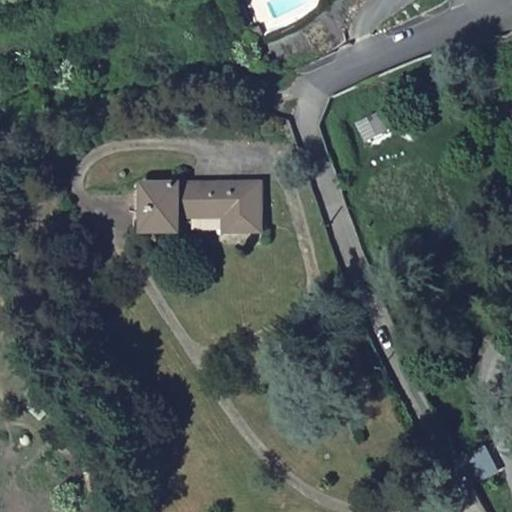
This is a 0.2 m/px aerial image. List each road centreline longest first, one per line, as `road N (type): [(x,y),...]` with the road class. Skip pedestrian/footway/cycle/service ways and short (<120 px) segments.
road 1 (track): [(308,85),(200,65),(89,92),(35,82),(0,96)]
road 2 (residential): [(490,7),(308,85)]
